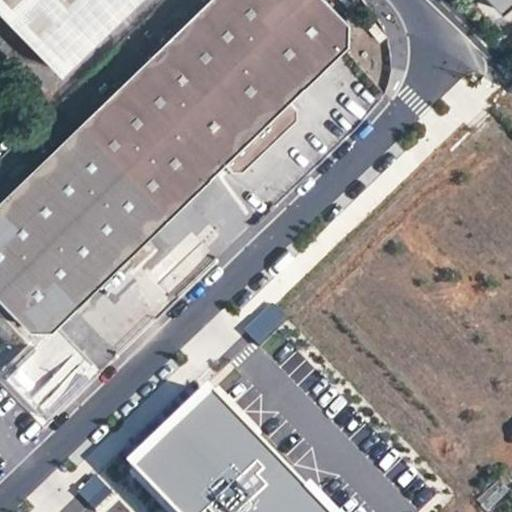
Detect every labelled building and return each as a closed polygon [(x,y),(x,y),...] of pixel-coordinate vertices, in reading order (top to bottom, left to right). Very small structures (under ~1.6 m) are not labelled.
[(0,0),(0,10),(56,70),(129,0),(0,0)] [(201,0),(99,99),(188,194),(220,163),(285,102),(342,48),(344,24),(320,0),(201,0)] [(489,0),(497,9),(507,0),(489,0)] [(99,99),(43,153),(131,247),(188,194),(99,99)] [(292,108),(285,102),(220,163),(227,170),(231,173),(234,174),(238,173),(241,172),(293,122),(295,119),(296,115),(294,111),(292,108)] [(45,328),(131,247),(43,153),(0,194),(0,303),(23,328),(45,328)] [(333,511),(222,394),(140,471),(179,511),(333,511)]
